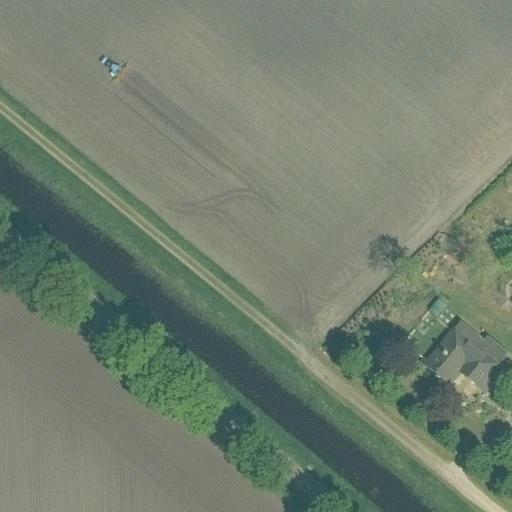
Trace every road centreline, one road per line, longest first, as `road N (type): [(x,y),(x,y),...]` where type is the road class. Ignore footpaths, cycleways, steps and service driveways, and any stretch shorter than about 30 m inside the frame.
road 1 (track): [(455,478),(0,111)]
road 2 (unclassified): [(336,511),(0,229)]
